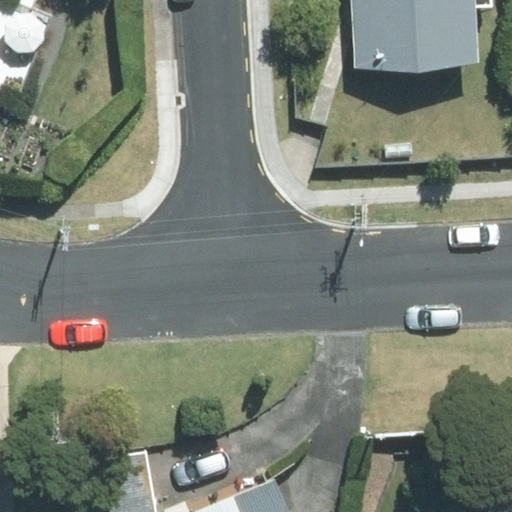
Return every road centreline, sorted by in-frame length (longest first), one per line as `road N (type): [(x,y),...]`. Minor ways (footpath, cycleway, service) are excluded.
road 1 (residential): [(210,0),(227,288)]
road 2 (residential): [(511,280),(227,288)]
road 3 (residential): [(227,288),(0,293)]
